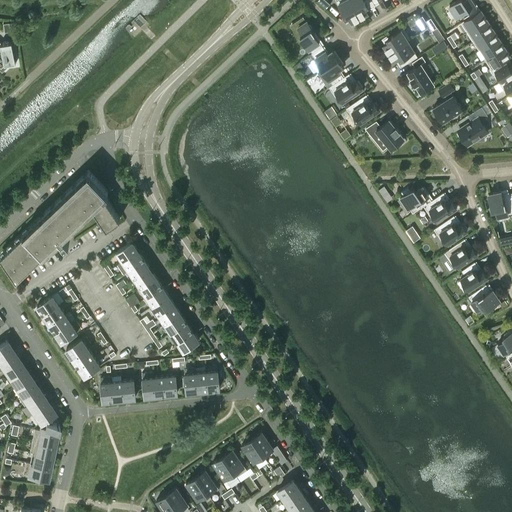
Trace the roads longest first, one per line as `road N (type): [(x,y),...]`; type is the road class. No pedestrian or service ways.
road 1 (tertiary): [(141,137),(149,195),(365,511)]
road 2 (residential): [(105,138),(137,219),(253,393)]
road 3 (residential): [(460,175),(356,45),(365,32),(426,0)]
road 4 (tertiary): [(264,0),(151,108),(141,137)]
road 5 (residential): [(253,393),(79,411)]
road 6 (residential): [(253,393),(332,511)]
road 7 (residential): [(0,296),(79,411)]
road 8 (residential): [(0,229),(105,138)]
road 9 (residential): [(511,289),(460,175)]
